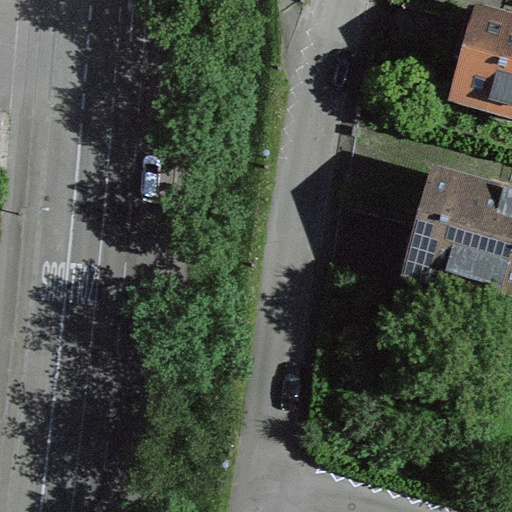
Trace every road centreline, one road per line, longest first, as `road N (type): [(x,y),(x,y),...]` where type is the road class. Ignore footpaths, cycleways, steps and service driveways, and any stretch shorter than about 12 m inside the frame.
road 1 (secondary): [(69,511),(121,0)]
road 2 (residential): [(250,476),(305,72),(325,0)]
road 3 (residential): [(250,476),(382,511)]
